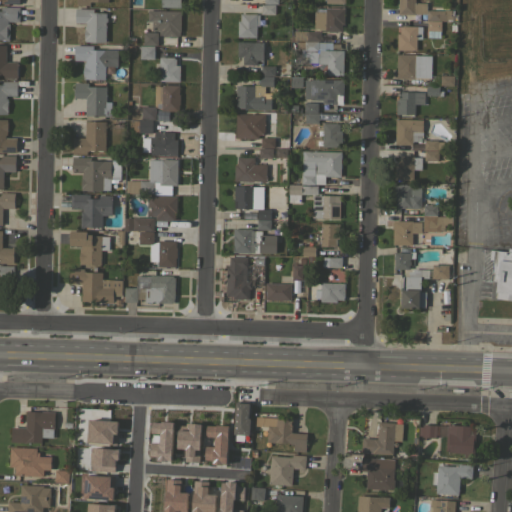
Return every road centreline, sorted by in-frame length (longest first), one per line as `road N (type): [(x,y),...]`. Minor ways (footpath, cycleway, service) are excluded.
road 1 (tertiary): [(0,355),(511,372)]
road 2 (residential): [(373,0),(365,367)]
road 3 (residential): [(0,323),(366,336)]
road 4 (residential): [(212,0),(207,330)]
road 5 (residential): [(50,0),(42,325)]
road 6 (residential): [(511,408),(259,400)]
road 7 (residential): [(212,399),(0,395)]
road 8 (residential): [(509,372),(501,511)]
